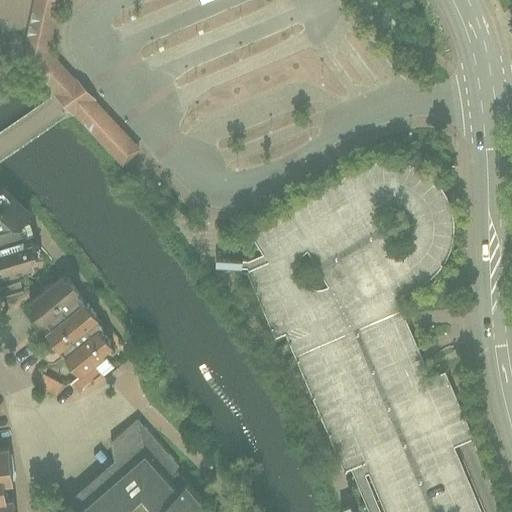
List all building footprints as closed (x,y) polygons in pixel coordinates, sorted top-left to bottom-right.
[(71,0),(33,0),(21,61),(60,101),(119,163),(139,146),(82,83),(50,49),(60,5),(71,0)] [(339,179),(247,234),(259,260),(241,268),(276,343),(285,339),(345,482),(351,479),(364,511),(500,511),(495,500),(470,437),(446,371),(428,380),(421,358),(402,309),(421,294),(437,279),(450,266),(455,251),(456,230),(454,212),(446,191),(435,180),(419,167),(396,163),(378,164),(359,168),(339,179)] [(0,238),(19,231),(0,212),(0,238)] [(35,259),(19,231),(0,238),(0,274),(30,266),(28,262),(35,259)] [(37,306),(54,329),(82,307),(64,285),(37,306)] [(54,329),(70,350),(98,327),(82,307),(54,329)] [(70,350),(87,371),(115,348),(98,327),(70,350)] [(211,511),(197,497),(205,490),(146,418),(108,449),(121,463),(99,479),(107,489),(80,511),(211,511)] [(0,511),(15,511),(12,489),(8,489),(5,467),(13,466),(9,437),(0,438),(0,511)]
